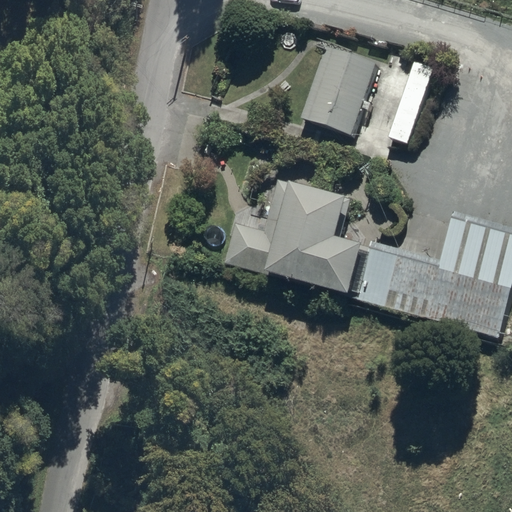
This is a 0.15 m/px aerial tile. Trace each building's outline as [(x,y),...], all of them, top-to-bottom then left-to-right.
[(380,71),(330,54),(306,125),(356,142),(365,114),(370,116),(373,109),(368,107),(380,71)] [(241,226),(229,270),(273,281),(272,284),(501,344),(511,304),(511,234),(459,221),(446,268),(346,242),(356,205),(282,185),(269,233),(241,226)] [(352,315),(275,296),(266,333),(343,352),(352,315)] [(326,383),(299,378),(285,453),(379,471),(379,468),(383,468),(375,510),(382,511),(416,511),(428,450),(386,442),(394,397),(359,390),(361,379),(328,373),(326,383)] [(490,503),(511,420),(511,416),(476,407),(454,493),(490,503)] [(511,511),(511,458),(503,511),(511,511)]
